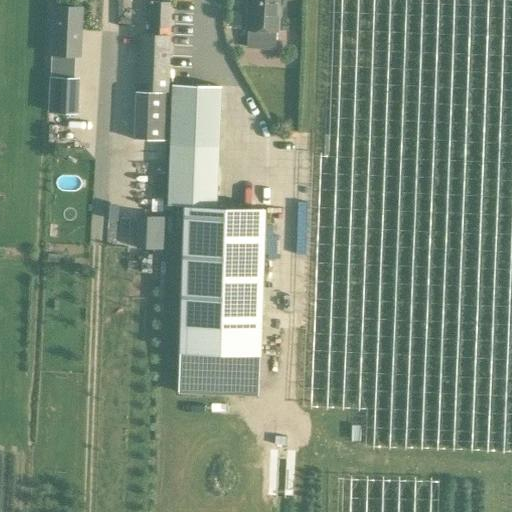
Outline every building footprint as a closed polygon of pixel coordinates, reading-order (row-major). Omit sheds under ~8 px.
[(282,0),(245,0),(244,29),(247,30),(246,49),(274,50),(275,31),(277,9),(282,4),(282,0)] [(166,91),(168,35),(169,1),(148,1),(146,34),(138,33),(137,61),(116,61),(116,89),(142,89),(142,91),(166,91)] [(49,69),(69,70),(70,55),(75,55),(77,5),(50,4),(48,54),(50,54),(49,69)] [(72,113),(74,78),(50,77),(49,112),(72,113)] [(167,205),(183,205),(215,206),(217,87),(169,85),(167,205)] [(215,206),(183,205),(178,352),(258,354),(263,208),(215,206)] [(160,247),(161,216),(137,215),(136,246),(160,247)] [(135,294),(134,304),(157,306),(158,296),(135,294)]
